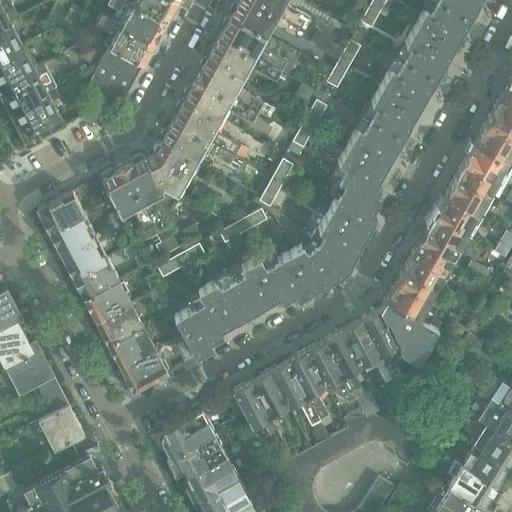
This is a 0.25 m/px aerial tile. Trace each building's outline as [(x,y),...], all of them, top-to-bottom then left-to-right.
[(18,15),(10,0),(0,0),(0,23),(9,19),(9,20),(18,15)] [(107,0),(118,6),(112,17),(120,22),(154,41),(155,41),(158,38),(162,32),(162,28),(166,20),(130,0),(107,0)] [(130,0),(166,20),(166,19),(170,18),(173,11),(173,7),(177,0),(130,0)] [(229,9),(230,13),(269,34),(274,25),(298,39),(304,27),(255,0),(237,0),(237,1),(233,2),(229,9)] [(255,0),(304,27),(309,18),(285,5),(287,0),(255,0)] [(376,0),(374,0),(363,20),(373,26),(385,5),(376,0)] [(376,0),(385,5),(401,14),(406,4),(399,0),(376,0)] [(425,7),(415,24),(453,45),(462,29),(470,16),(442,0),(435,0),(430,10),(425,7)] [(442,0),(470,16),(477,2),(478,0),(442,0)] [(72,3),(63,19),(73,24),(74,24),(82,9),(80,8),(72,3)] [(101,11),(95,21),(115,32),(108,44),(143,62),(143,61),(146,59),(150,53),(150,49),(154,41),(120,22),(101,11)] [(223,26),(219,34),(281,69),(289,73),(294,64),(286,60),(273,53),(279,41),(269,34),(230,13),(230,14),(226,15),(225,15),(222,22),(223,26)] [(0,54),(22,43),(9,20),(9,19),(0,23),(0,54)] [(405,42),(411,45),(404,56),(436,75),(444,62),(443,62),(453,45),(415,24),(405,42)] [(209,44),(206,50),(206,51),(207,55),(245,76),(250,67),(275,81),(281,69),(219,34),(214,43),(210,44),(209,44)] [(352,38),(341,59),(351,65),(363,44),(352,38)] [(328,40),(322,50),(333,56),(339,46),(328,40)] [(0,84),(34,67),(34,66),(22,43),(0,54),(0,84)] [(84,43),(77,55),(89,62),(96,50),(84,43)] [(108,44),(100,58),(135,76),(143,62),(108,44)] [(200,67),(195,76),(258,111),(269,117),(274,109),(238,89),(245,76),(207,55),(206,56),(202,57),(199,64),(200,67)] [(391,67),(382,83),(419,105),(428,89),(429,89),(436,75),(404,56),(397,70),(391,67)] [(100,58),(93,70),(109,100),(126,91),(135,76),(100,58)] [(341,59),(329,80),(339,86),(351,65),(341,59)] [(0,89),(2,93),(0,94),(0,96),(8,111),(46,90),(47,91),(56,86),(43,61),(34,66),(34,67),(0,84),(0,89)] [(507,80),(502,89),(511,94),(511,72),(507,80)] [(186,86),(183,92),(184,96),(184,97),(222,118),(227,109),(251,122),(258,111),(195,76),(190,85),(186,86)] [(410,121),(419,105),(382,83),(372,101),(377,104),(370,116),(403,135),(410,122),(410,121)] [(498,97),(485,120),(502,130),(507,119),(511,121),(511,94),(502,89),(498,97)] [(46,90),(8,111),(9,113),(12,111),(14,116),(11,118),(25,145),(64,124),(47,91),(46,90)] [(177,110),(172,118),(243,157),(248,147),(216,129),(222,118),(184,97),(183,98),(179,99),(175,105),(176,106),(177,110)] [(318,99),(306,119),(317,125),(329,105),(318,99)] [(295,106),(291,114),(299,118),(303,111),(295,106)] [(358,126),(348,144),(385,165),(395,148),(403,135),(370,116),(363,129),(358,126)] [(163,128),(160,134),(161,138),(161,139),(199,160),(204,151),(237,170),(244,158),(243,157),(172,118),(167,127),(163,128)] [(306,119),(289,149),(300,155),(317,125),(306,119)] [(478,133),(473,141),(506,160),(511,149),(511,121),(507,119),(502,130),(485,120),(478,133)] [(152,148),(153,152),(145,156),(161,186),(162,183),(172,189),(173,189),(175,193),(194,160),(198,162),(199,160),(161,139),(160,140),(156,141),(152,148)] [(468,150),(469,150),(461,162),(478,171),(472,182),(488,191),(498,196),(511,171),(511,163),(506,160),(473,141),(468,150)] [(346,166),(340,179),(345,182),(373,196),(381,184),(376,181),(385,165),(348,144),(338,161),(346,166)] [(273,150),(268,158),(274,161),(278,153),(273,150)] [(131,160),(122,165),(141,200),(156,228),(155,229),(166,250),(178,244),(167,223),(154,199),(172,189),(162,183),(161,186),(145,156),(144,154),(143,154),(141,154),(139,153),(132,156),(132,157),(131,160)] [(284,157),(273,178),(283,184),(295,163),(284,157)] [(488,191),(472,182),(478,171),(461,162),(449,185),(448,185),(443,193),(477,212),(488,191)] [(113,167),(100,174),(122,216),(133,210),(146,234),(156,228),(141,200),(122,165),(114,169),(113,167)] [(273,178),(261,199),(271,205),(283,184),(273,178)] [(345,182),(329,211),(366,231),(375,214),(371,212),(378,199),(373,196),(345,182)] [(195,185),(189,196),(197,200),(203,190),(195,185)] [(37,208),(43,219),(43,223),(44,225),(47,227),(49,230),(83,212),(71,189),(37,208)] [(443,193),(439,202),(426,225),(443,234),(448,223),(465,233),(477,212),(443,193)] [(263,207),(242,219),(248,230),(269,218),(263,207)] [(350,262),(357,249),(357,248),(366,231),(329,211),(319,229),(324,232),(317,244),(348,263),(349,264),(350,263),(350,262)] [(50,232),(50,236),(52,240),(55,242),(60,252),(95,234),(83,212),(49,230),(50,232)] [(242,219),(221,231),(227,241),(248,230),(242,219)] [(419,237),(414,245),(447,264),(465,233),(448,223),(443,234),(426,225),(419,237)] [(511,232),(506,229),(500,239),(511,245),(511,242),(511,232)] [(66,263),(65,266),(68,270),(71,272),(72,274),(106,256),(95,234),(60,252),(66,263)] [(200,242),(179,254),(185,264),(206,253),(200,242)] [(337,273),(348,263),(317,244),(315,243),(312,247),(305,250),(302,245),(296,248),(317,286),(336,275),(337,276),(338,274),(337,273)] [(409,254),(397,277),(413,286),(419,276),(435,285),(447,264),(414,245),(409,254)] [(296,248),(264,266),(279,294),(281,299),(294,292),(297,297),(317,286),(296,248)] [(142,254),(135,257),(139,266),(146,263),(142,254)] [(179,254),(158,265),(164,276),(185,264),(179,254)] [(73,277),(73,280),(75,284),(78,286),(84,297),(118,278),(106,256),(72,274),(73,277)] [(244,271),(232,278),(250,311),(263,304),(263,303),(279,294),(264,266),(259,256),(241,266),(244,271)] [(472,260),(465,271),(483,281),(490,270),(472,260)] [(152,273),(145,277),(151,289),(158,285),(152,273)] [(389,289),(384,298),(418,316),(435,285),(419,276),(413,286),(397,277),(390,289),(389,289)] [(84,297),(82,302),(86,309),(91,311),(96,319),(130,301),(118,278),(84,297)] [(216,280),(198,290),(204,300),(220,327),(236,318),(236,319),(250,311),(232,278),(219,285),(216,280)] [(0,324),(15,317),(20,314),(6,287),(0,290),(0,324)] [(481,297),(475,308),(490,318),(497,307),(481,297)] [(384,298),(380,306),(399,343),(403,351),(419,361),(438,327),(418,316),(384,298)] [(223,332),(220,327),(204,300),(174,316),(183,331),(194,354),(195,354),(212,344),(210,339),(223,332)] [(96,319),(100,328),(99,333),(105,344),(142,324),(130,301),(96,319)] [(402,372),(388,348),(399,343),(380,306),(361,317),(393,377),(402,372)] [(29,342),(15,317),(0,324),(0,355),(20,394),(54,376),(35,339),(29,342)] [(361,317),(342,327),(362,363),(371,358),(385,381),(393,377),(361,317)] [(452,319),(445,332),(458,339),(463,328),(465,326),(452,319)] [(465,326),(463,328),(468,331),(475,335),(480,327),(469,320),(465,326)] [(142,324),(105,344),(110,355),(115,357),(120,365),(154,347),(142,324)] [(177,326),(168,331),(171,338),(181,333),(177,326)] [(342,327),(324,337),(356,397),(361,406),(365,415),(373,411),(378,408),(368,390),(364,392),(352,369),(362,363),(342,327)] [(181,333),(171,338),(183,360),(194,354),(183,331),(181,333)] [(468,331),(463,340),(476,349),(482,340),(475,335),(468,331)] [(324,337),(306,347),(325,383),(325,384),(329,392),(340,386),(349,402),(356,397),(324,337)] [(125,373),(123,379),(127,386),(132,388),(132,389),(167,370),(154,347),(120,365),(125,373)] [(306,347),(287,358),(319,418),(324,425),(332,420),(328,413),(329,413),(316,389),(325,384),(325,383),(306,347)] [(456,350),(445,371),(453,376),(464,355),(456,350)] [(287,358),(269,368),(288,404),(298,399),(311,422),(319,418),(287,358)] [(279,409),(288,404),(269,368),(250,378),(283,438),(292,433),(279,409)] [(250,378),(232,389),(238,401),(245,412),(251,425),(261,419),(274,443),(283,438),(250,378)] [(511,386),(510,385),(497,404),(511,413),(511,386)] [(238,401),(229,405),(235,417),(245,412),(238,401)] [(68,402),(38,418),(54,448),(84,433),(68,402)] [(511,413),(497,404),(485,424),(511,440),(511,413)] [(162,428),(166,436),(163,437),(162,441),(169,454),(213,429),(200,406),(162,428)] [(361,406),(343,416),(347,425),(352,422),(365,415),(361,406)] [(365,415),(352,422),(363,442),(375,439),(373,411),(365,415)] [(375,439),(385,441),(386,419),(373,411),(375,439)] [(386,419),(385,441),(393,447),(400,429),(386,419)] [(347,425),(342,428),(352,448),(363,442),(352,422),(347,425)] [(511,440),(485,424),(473,443),(505,464),(510,456),(511,457),(511,440)] [(342,428),(331,434),(342,453),(352,448),(342,428)] [(213,429),(169,454),(175,466),(179,467),(181,466),(185,473),(224,452),(213,429)] [(393,447),(396,456),(410,435),(400,429),(393,447)] [(331,434),(320,440),(331,459),(342,453),(331,434)] [(410,435),(396,456),(406,462),(420,442),(410,435)] [(320,440),(309,445),(321,465),(331,459),(320,440)] [(424,445),(422,448),(438,458),(442,451),(428,442),(424,445)] [(473,443),(461,463),(495,485),(503,473),(501,471),(505,464),(473,443)] [(309,445),(296,453),(314,474),(321,465),(309,445)] [(224,452),(185,473),(189,481),(187,482),(186,486),(192,499),(236,474),(224,452)] [(296,453),(275,464),(311,484),(314,474),(296,453)] [(96,467),(90,456),(89,455),(88,455),(87,455),(86,455),(62,468),(62,467),(36,481),(23,488),(30,500),(25,503),(24,502),(23,502),(22,501),(21,501),(19,502),(18,503),(17,504),(16,505),(16,507),(16,508),(16,509),(16,510),(17,510),(18,511),(118,511),(120,510),(106,482),(109,480),(101,465),(96,467)] [(454,460),(448,470),(453,474),(448,483),(482,505),(483,504),(487,503),(490,498),(489,494),(495,485),(461,463),(460,464),(454,460)] [(291,494),(312,494),(311,484),(275,464),(291,494)] [(8,472),(0,476),(0,494),(16,486),(8,472)] [(236,474),(192,499),(199,511),(200,511),(203,511),(205,511),(220,511),(248,497),(236,474)] [(378,475),(372,483),(387,493),(393,484),(378,475)] [(372,483),(367,492),(381,501),(387,493),(372,483)] [(440,496),(439,496),(463,511),(477,511),(482,505),(448,483),(440,496)] [(367,492),(361,501),(376,510),(381,501),(367,492)] [(312,494),(291,494),(300,510),(317,503),(312,494)] [(463,511),(439,496),(431,509),(435,511),(463,511)] [(255,511),(248,497),(220,511),(255,511)] [(391,497),(384,507),(390,511),(396,501),(391,497)] [(361,501),(355,509),(357,511),(374,511),(376,510),(361,501)] [(317,503),(300,510),(300,511),(324,511),(325,510),(317,503)]
